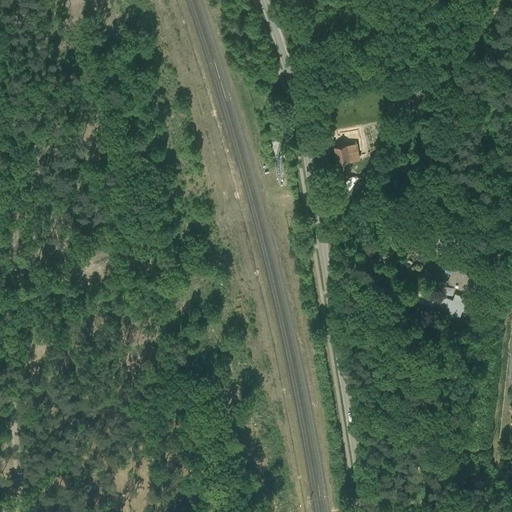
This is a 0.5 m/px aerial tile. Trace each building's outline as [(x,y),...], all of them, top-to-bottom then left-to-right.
[(391,85),(393,101),(410,98),(408,83),(391,85)] [(395,101),(388,102),(390,118),(397,117),(395,101)] [(381,148),(378,125),(364,127),(367,149),(381,148)] [(334,147),(337,163),(349,161),(348,153),(355,152),(354,145),(346,146),(346,145),(334,147)] [(441,237),(434,230),(428,237),(435,243),(441,237)] [(456,285),(469,290),(476,274),(466,270),(468,265),(456,261),(448,283),(455,286),(456,285)] [(432,291),(435,285),(430,282),(426,287),(432,291)] [(439,304),(461,312),(466,298),(455,294),(452,300),(443,296),(439,304)]
